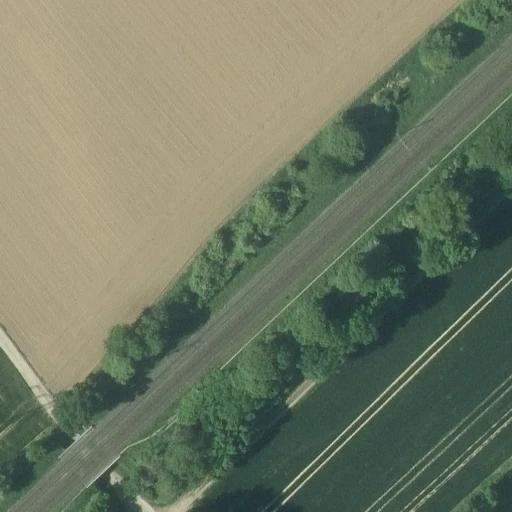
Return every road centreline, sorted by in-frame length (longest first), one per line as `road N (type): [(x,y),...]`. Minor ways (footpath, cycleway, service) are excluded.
road 1 (track): [(175,511),(511,181)]
road 2 (unclassified): [(0,348),(133,511)]
